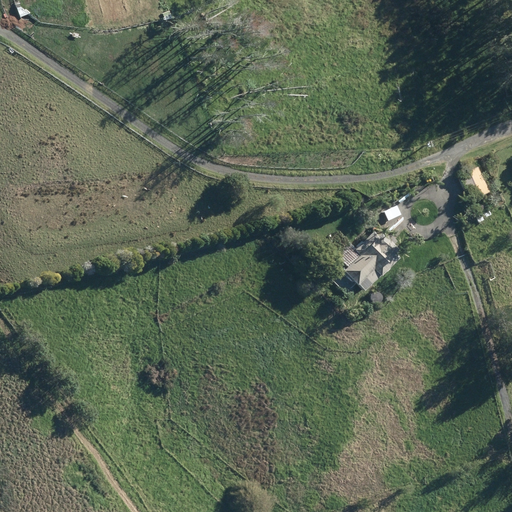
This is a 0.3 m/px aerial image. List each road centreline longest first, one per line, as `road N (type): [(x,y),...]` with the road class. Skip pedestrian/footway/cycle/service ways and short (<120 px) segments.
road 1 (track): [(511,127),(375,176),(226,175),(171,148),(0,30)]
road 2 (track): [(445,222),(511,430)]
road 3 (track): [(434,233),(445,222),(445,200),(418,186),(397,211),(403,227),(426,236)]
